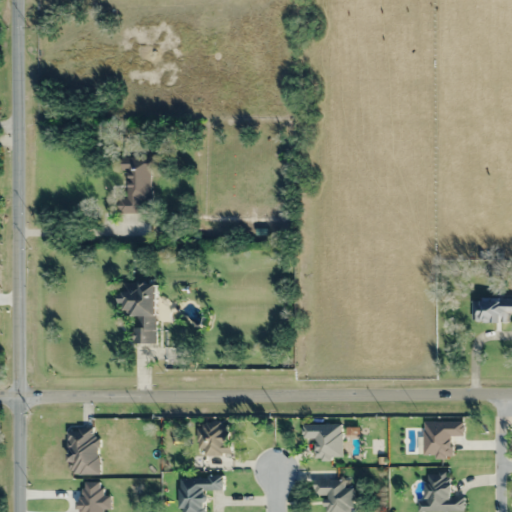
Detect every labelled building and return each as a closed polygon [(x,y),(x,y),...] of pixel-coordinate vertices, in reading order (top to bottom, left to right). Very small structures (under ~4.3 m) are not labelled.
[(150,202),(151,159),(123,158),(123,186),(116,185),(116,213),(140,213),(140,201),(150,202)] [(133,343),(155,344),(156,284),(121,283),(121,316),(134,316),(133,343)] [(508,322),(508,314),(511,314),(511,299),(472,298),(471,321),(508,322)] [(197,456),(230,456),(230,424),(197,424),(197,456)] [(342,424),(302,424),(302,438),(314,438),(314,459),(342,459),(342,424)] [(98,474),(98,429),(69,429),(69,474),(98,474)] [(425,501),(419,501),(418,511),(464,511),(464,497),(450,497),(450,474),(425,474),(425,501)] [(179,511),(204,511),(204,491),(222,490),(222,476),(179,477),(179,511)] [(325,511),(352,511),(353,489),(345,488),(345,479),(314,478),(314,495),(326,496),(325,511)]
